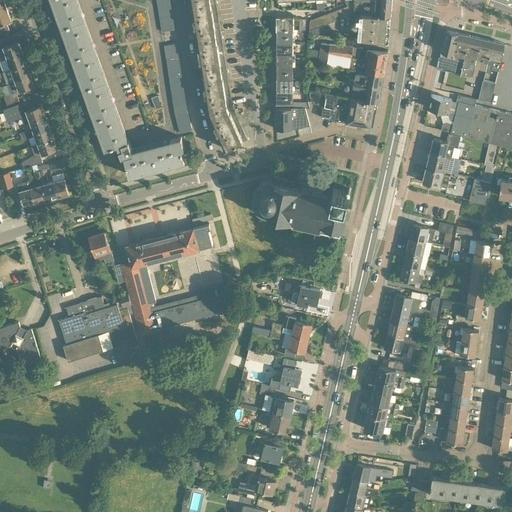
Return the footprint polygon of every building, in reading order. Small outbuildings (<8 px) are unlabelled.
[(129,141),(128,141),(96,54),(77,0),(51,0),(71,54),(74,62),(105,149),(113,147),(117,159),(124,156),(129,176),(185,161),(182,149),(184,149),(181,137),(132,150),(129,141)] [(195,28),(196,35),(216,31),(210,0),(190,0),(194,18),(193,20),(194,26),(195,28)] [(370,16),(388,17),(391,17),(392,0),(371,0),(371,8),(366,7),(365,15),(370,16)] [(159,13),(171,11),(170,5),(158,7),(159,13)] [(7,9),(0,10),(0,24),(11,21),(7,9)] [(160,19),(172,17),(171,11),(159,13),(160,19)] [(388,17),(370,16),(365,15),(362,15),(362,16),(360,16),(360,20),(357,20),(357,23),(355,23),(354,23),(354,24),(354,25),(354,26),(354,27),(355,28),(359,28),(358,39),(385,42),(386,34),(388,17)] [(161,26),(173,24),(172,17),(160,19),(161,26)] [(277,31),(293,31),(294,17),(276,17),(276,30),(277,31)] [(173,24),(161,26),(162,32),(174,30),(173,24)] [(321,26),(317,28),(313,29),(309,31),(309,33),(323,35),(325,25),(321,26)] [(446,30),(440,56),(463,61),(469,36),(446,30)] [(293,43),(293,31),(277,31),(276,43),(293,43)] [(469,36),(463,61),(460,74),(473,77),(478,56),(482,39),(469,36)] [(215,125),(214,128),(216,133),(219,135),(225,149),(243,141),(228,106),(227,100),(216,37),(197,40),(199,52),(198,55),(199,61),(201,63),(205,86),(204,89),(205,94),(206,97),(209,112),(215,125)] [(488,62),(494,42),(482,39),(478,56),(485,58),(484,61),(488,62)] [(0,60),(0,61),(7,58),(23,53),(19,42),(0,48),(0,60)] [(494,42),(488,62),(486,72),(491,73),(492,70),(498,71),(505,44),(494,42)] [(293,43),(276,43),(276,55),(293,55),(293,43)] [(355,80),(382,85),(388,51),(322,43),(319,63),(367,71),(366,75),(356,74),(355,80)] [(165,52),(177,50),(176,44),(164,46),(165,52)] [(318,50),(311,49),(311,53),(309,62),(316,63),(318,50)] [(166,58),(178,56),(177,50),(165,52),(166,58)] [(23,53),(7,58),(11,69),(27,64),(23,53)] [(276,55),(276,67),(293,67),(293,63),(295,63),(295,55),(293,55),(276,55)] [(460,74),(463,61),(440,56),(437,69),(460,75),(460,74)] [(168,70),(180,68),(179,62),(167,64),(168,70)] [(27,64),(11,69),(3,72),(4,76),(7,83),(8,83),(30,75),(27,64)] [(293,67),(276,67),(276,79),(293,79),(293,67)] [(169,76),(181,74),(180,68),(168,70),(169,76)] [(170,83),(182,81),(181,74),(169,76),(170,83)] [(19,100),(17,93),(35,86),(30,75),(8,83),(12,93),(4,96),(7,105),(19,100)] [(293,91),(293,79),(276,79),(276,91),(293,91)] [(365,100),(375,102),(379,102),(382,85),(355,80),(353,88),(367,90),(365,100)] [(171,89),(183,87),(182,81),(170,83),(171,89)] [(482,88),(494,90),(495,84),(484,81),(482,88)] [(172,95),(184,93),(183,87),(171,89),(172,95)] [(494,90),(482,88),(481,94),(493,96),(494,90)] [(293,91),(276,91),(276,103),(293,103),(293,91)] [(321,105),(324,92),(310,91),(311,103),(321,105)] [(173,101),(185,99),(184,93),(172,95),(173,101)] [(375,102),(365,100),(325,93),(321,118),(371,127),(375,102)] [(446,113),(455,115),(471,118),(473,108),(471,108),(472,104),(469,104),(471,98),(457,94),(455,100),(431,95),(428,108),(440,111),(439,113),(446,115),(446,113)] [(493,96),(481,94),(479,100),(491,103),(493,96)] [(471,118),(455,115),(453,124),(451,133),(511,147),(511,114),(475,105),(477,99),(471,98),(469,104),(472,104),(471,108),(473,108),(471,118)] [(174,108),(186,106),(185,99),(173,101),(174,108)] [(25,124),(30,122),(46,116),(41,105),(26,111),(23,102),(4,109),(8,122),(19,118),(19,119),(22,118),(25,124)] [(175,115),(187,112),(186,106),(174,108),(175,114),(175,115)] [(292,129),(292,108),(276,108),(276,129),(292,129)] [(292,108),(292,129),(297,129),(310,126),(305,108),(293,108),(292,108)] [(176,121),(189,118),(187,112),(175,115),(176,121)] [(49,127),(46,116),(30,122),(34,133),(49,127)] [(178,127),(190,124),(189,118),(176,121),(178,127)] [(442,124),(441,130),(451,133),(453,124),(446,122),(442,124)] [(190,124),(178,127),(180,133),(192,130),(190,124)] [(49,127),(34,133),(38,144),(53,138),(49,127)] [(430,152),(446,155),(452,157),(454,147),(458,148),(461,137),(449,134),(447,142),(433,138),(430,152)] [(53,138),(38,144),(32,146),(35,155),(23,162),(25,167),(43,163),(41,155),(57,149),(53,138)] [(446,155),(430,152),(426,167),(444,171),(446,164),(444,163),(446,156),(446,155)] [(493,165),(495,157),(488,155),(487,163),(493,165)] [(51,171),(64,168),(62,160),(49,164),(51,171)] [(444,171),(426,167),(423,182),(447,188),(450,175),(444,173),(444,171)] [(0,173),(3,188),(14,185),(10,171),(0,173)] [(341,233),(344,221),(339,220),(341,210),(346,211),(351,190),(351,189),(350,187),(349,187),(348,187),(347,188),(346,190),(333,187),(331,195),(290,186),(291,181),(274,177),(273,182),(271,182),(270,182),(268,182),(266,182),(266,183),(264,183),(263,184),(262,184),(260,185),(258,187),(256,189),(256,190),(255,192),(254,194),(254,196),(253,199),(253,200),(254,203),(254,204),(254,205),(255,205),(255,206),(256,208),(257,210),(258,212),(260,213),(261,214),(263,215),(265,215),(267,216),(341,233)] [(54,182),(58,197),(69,194),(65,178),(54,182)] [(491,182),(474,178),(472,187),(489,190),(491,182)] [(511,180),(502,179),(499,196),(511,197),(511,180)] [(35,203),(31,188),(30,188),(29,181),(17,184),(23,207),(35,203)] [(43,185),(47,200),(58,197),(54,182),(43,185)] [(35,203),(47,200),(43,185),(31,188),(35,203)] [(203,196),(207,208),(218,205),(215,193),(203,196)] [(212,215),(191,220),(194,228),(209,224),(208,221),(213,219),(212,215)] [(438,231),(453,234),(455,226),(440,222),(438,231)] [(199,296),(156,307),(155,303),(156,303),(146,263),(213,245),(209,230),(210,229),(209,224),(194,228),(127,245),(131,261),(121,263),(126,280),(129,294),(134,313),(139,333),(157,328),(157,327),(159,327),(160,328),(220,312),(216,296),(221,294),(219,287),(199,293),(199,296)] [(410,238),(425,241),(432,243),(435,229),(413,224),(412,230),(410,230),(408,236),(410,237),(410,238)] [(105,232),(89,237),(99,267),(111,263),(110,261),(114,259),(105,232)] [(407,251),(422,255),(425,241),(410,238),(407,251)] [(475,253),(490,255),(492,242),(477,240),(475,253)] [(404,265),(419,268),(422,255),(407,251),(404,265)] [(488,268),(490,255),(475,253),(473,266),(488,268)] [(126,280),(121,263),(114,265),(118,282),(126,280)] [(419,268),(404,265),(401,278),(416,282),(420,283),(421,283),(423,275),(418,274),(419,268)] [(488,268),(473,266),(471,278),(487,281),(488,268)] [(469,291),(485,293),(487,281),(471,278),(469,291)] [(300,285),(298,292),(301,293),(298,303),(308,305),(308,303),(317,305),(320,290),(302,285),(302,286),(300,285)] [(469,291),(467,304),(483,306),(485,293),(469,291)] [(130,314),(134,313),(129,294),(112,299),(114,305),(110,306),(109,302),(104,304),(102,296),(66,307),(69,317),(59,320),(67,344),(63,345),(68,361),(104,350),(99,335),(109,332),(113,347),(137,339),(130,314)] [(394,307),(409,311),(416,312),(417,308),(419,299),(413,297),(397,294),(394,307)] [(437,297),(433,301),(432,305),(439,306),(441,297),(437,297)] [(483,306),(467,304),(465,317),(481,319),(483,306)] [(429,315),(436,317),(439,306),(432,305),(430,311),(417,308),(416,312),(423,314),(429,315)] [(415,317),(422,318),(423,314),(416,312),(409,311),(394,307),(391,320),(413,326),(415,317)] [(294,329),(293,334),(309,338),(312,324),(296,320),(296,318),(289,316),(287,328),(294,329)] [(413,326),(391,320),(388,334),(417,341),(418,336),(411,334),(413,326)] [(19,322),(0,327),(0,349),(10,346),(11,345),(17,348),(17,350),(22,366),(41,360),(32,329),(27,330),(26,332),(19,328),(20,327),(19,322)] [(282,339),(285,326),(273,323),(270,336),(282,339)] [(269,335),(270,330),(257,326),(256,332),(269,335)] [(462,341),(477,343),(479,331),(464,328),(462,341)] [(286,348),(284,355),(294,357),(296,350),(305,352),(309,338),(293,334),(289,349),(286,348)] [(388,334),(385,347),(407,353),(409,343),(412,344),(422,346),(423,342),(417,341),(388,334)] [(457,340),(456,347),(461,348),(460,354),(474,356),(475,356),(477,343),(462,341),(457,340)] [(134,348),(135,351),(131,357),(133,363),(143,360),(139,346),(134,348)] [(274,355),(249,349),(247,358),(272,364),(274,355)] [(281,381),(279,387),(290,389),(291,383),(298,385),(298,382),(300,383),(302,376),(300,376),(301,370),(295,368),(297,361),(284,358),(281,371),(284,372),(282,381),(281,381)] [(382,366),(398,369),(400,362),(384,359),(382,366)] [(406,371),(398,369),(382,366),(380,365),(378,376),(404,383),(406,371)] [(458,365),(456,378),(472,381),(474,368),(458,365)] [(504,368),(502,380),(508,380),(507,389),(511,389),(511,367),(504,367),(504,368)] [(404,383),(378,376),(374,390),(391,394),(393,385),(402,388),(404,383)] [(472,381),(456,378),(454,391),(470,393),(472,381)] [(262,385),(260,393),(272,396),(272,394),(274,394),(275,388),(262,385)] [(391,394),(374,390),(372,402),(398,408),(399,404),(389,401),(391,394)] [(470,393),(454,391),(452,404),(468,406),(470,393)] [(274,411),(291,415),(294,401),(273,396),(270,410),(274,411)] [(498,410),(511,412),(511,399),(500,397),(498,410)] [(398,408),(372,402),(369,414),(391,419),(392,419),(394,413),(397,414),(398,408)] [(468,406),(452,404),(451,416),(466,419),(468,406)] [(497,414),(496,423),(511,425),(511,420),(511,412),(498,410),(497,414)] [(291,415),(274,411),(270,428),(284,431),(286,423),(289,423),(291,415)] [(369,414),(365,429),(384,433),(389,434),(391,428),(389,428),(391,419),(369,414)] [(466,419),(451,416),(449,429),(464,431),(466,419)] [(426,425),(438,427),(439,421),(427,419),(426,425)] [(494,432),(494,436),(510,438),(511,425),(496,423),(494,432)] [(409,424),(406,439),(413,440),(416,425),(409,424)] [(464,431),(449,429),(447,442),(463,444),(464,431)] [(494,436),(492,448),(497,449),(508,451),(510,438),(494,436)] [(262,443),(260,449),(264,450),(262,458),(280,462),(283,447),(262,443)] [(197,473),(199,463),(192,461),(190,472),(197,473)] [(247,472),(248,464),(234,461),(233,469),(247,472)] [(357,463),(353,478),(367,481),(368,481),(374,481),(375,475),(392,478),(393,470),(371,466),(357,463)] [(245,482),(243,492),(248,493),(247,496),(255,498),(256,495),(256,491),(272,494),(275,481),(252,475),(250,482),(247,481),(247,483),(245,482)] [(433,476),(430,493),(503,504),(505,487),(433,476)] [(367,481),(353,478),(350,491),(365,495),(371,496),(372,495),(379,494),(380,489),(366,487),(368,481),(367,481)] [(421,479),(421,483),(419,492),(416,492),(414,502),(424,504),(428,481),(421,479)] [(186,489),(183,501),(189,502),(192,491),(186,489)] [(349,498),(347,505),(362,508),(365,495),(350,491),(350,494),(349,494),(348,498),(349,498)] [(243,502),(244,496),(228,492),(226,498),(243,502)]
